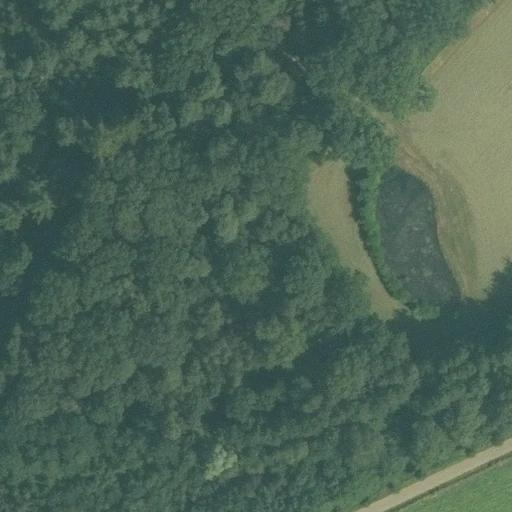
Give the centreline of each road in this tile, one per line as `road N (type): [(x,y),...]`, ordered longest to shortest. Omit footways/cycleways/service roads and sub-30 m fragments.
road 1 (track): [(0,413),(228,0)]
road 2 (unclassified): [(356,511),(511,433)]
